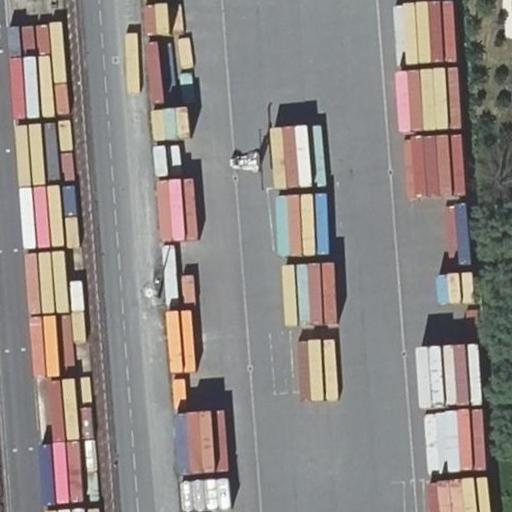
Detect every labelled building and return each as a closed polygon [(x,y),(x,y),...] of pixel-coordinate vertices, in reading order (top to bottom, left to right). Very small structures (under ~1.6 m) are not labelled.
[(458,2),(390,1),(390,62),(457,62),(458,2)] [(415,339),(477,341),(478,279),(417,278),(415,339)] [(163,400),(236,396),(233,333),(162,337),(161,322),(158,322),(163,400)] [(485,345),(432,344),(431,405),(484,406),(485,345)] [(420,472),(488,473),(489,413),(421,411),(420,472)] [(494,511),(495,480),(443,480),(442,511),(494,511)]
